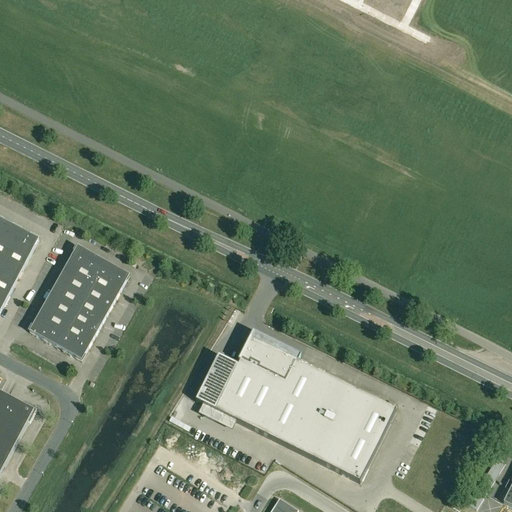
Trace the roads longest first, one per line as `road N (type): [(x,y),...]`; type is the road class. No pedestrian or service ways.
road 1 (unclassified): [(511,357),(0,97)]
road 2 (unclassified): [(511,391),(0,135)]
road 3 (unclassified): [(0,358),(56,388),(70,405),(14,511)]
